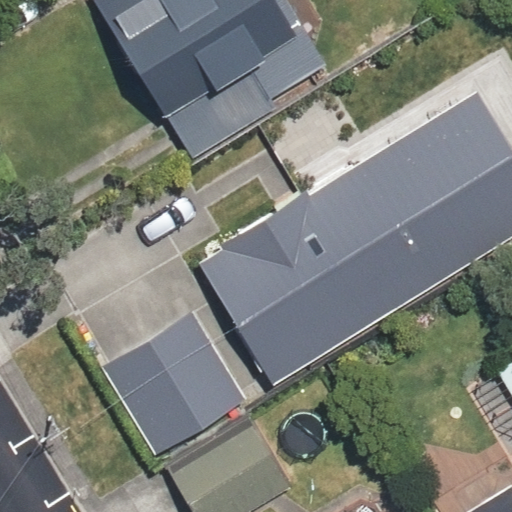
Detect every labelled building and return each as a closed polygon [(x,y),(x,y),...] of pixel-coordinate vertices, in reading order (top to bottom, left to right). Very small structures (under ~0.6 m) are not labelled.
[(332,96),(271,0),(89,0),(202,178),(332,96)] [(423,144),(507,98),(462,17),(379,64),(423,144)] [(278,394),(481,280),(464,250),(511,222),(511,197),(484,148),(425,182),(400,138),(198,252),(278,394)] [(511,444),(511,355),(449,397),(489,459),(511,444)] [(186,511),(239,511),(302,476),(260,401),(157,460),(186,511)]
